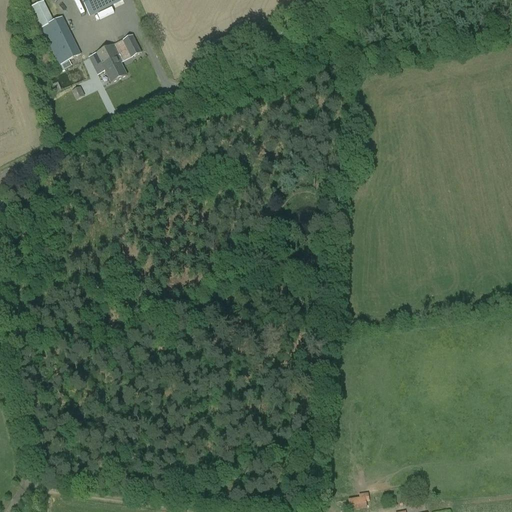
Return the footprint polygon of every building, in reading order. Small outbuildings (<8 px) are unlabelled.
[(125,6),(121,0),(81,0),(93,22),(125,6)] [(54,23),(41,29),(41,30),(59,67),(81,56),(62,19),(54,23)] [(97,55),(89,59),(98,76),(105,73),(112,85),(127,77),(121,65),(122,64),(120,59),(128,56),(130,60),(141,55),(133,38),(112,48),(97,55)] [(80,88),(72,92),(76,102),(85,98),(80,88)] [(367,510),(366,502),(369,501),(369,494),(358,495),(358,499),(347,499),(348,511),(367,510)]
